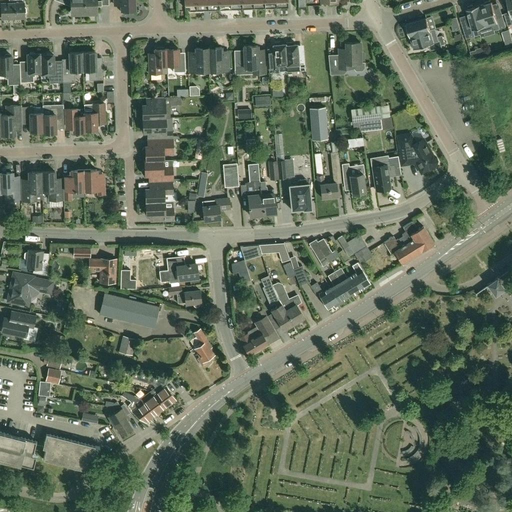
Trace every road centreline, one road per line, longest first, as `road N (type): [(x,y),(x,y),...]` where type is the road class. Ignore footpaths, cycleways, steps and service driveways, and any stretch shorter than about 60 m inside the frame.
road 1 (tertiary): [(246,377),(493,218)]
road 2 (residential): [(214,236),(382,217),(463,173)]
road 3 (residential): [(378,21),(159,30)]
road 4 (residential): [(0,230),(214,236)]
road 5 (residential): [(463,173),(378,21)]
road 6 (tertiary): [(146,511),(175,440),(246,377)]
road 7 (residential): [(246,377),(224,327),(214,236)]
road 8 (residential): [(126,149),(0,153)]
road 9 (residential): [(120,32),(0,36)]
